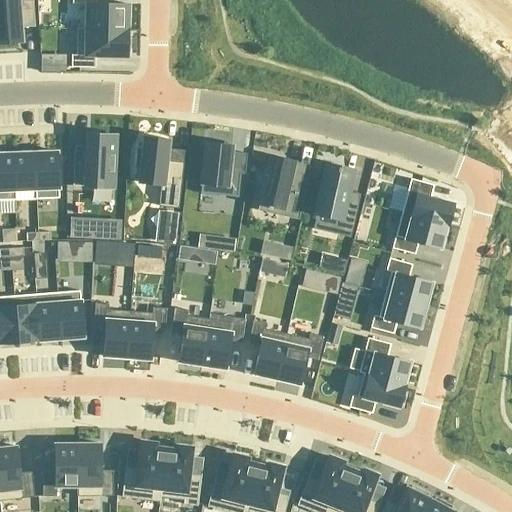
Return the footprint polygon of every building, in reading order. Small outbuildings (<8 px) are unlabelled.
[(0,0),(0,44),(21,43),(20,30),(18,4),(32,3),(31,0),(0,0)] [(71,0),(71,6),(86,6),(85,31),(76,31),(75,33),(127,34),(127,32),(126,32),(126,6),(95,6),(95,0),(71,0)] [(70,57),(70,69),(94,70),(94,58),(126,59),(127,34),(75,33),(75,57),(70,57)] [(40,60),(40,74),(64,74),(64,60),(40,60)] [(74,144),(71,188),(112,190),(115,138),(86,136),(85,144),(74,144)] [(137,152),(135,168),(139,169),(138,185),(160,187),(158,208),(178,211),(183,165),(166,163),(169,142),(143,139),(141,152),(137,152)] [(207,143),(200,193),(237,199),(241,175),(229,173),(233,147),(228,146),(228,143),(212,141),(212,144),(207,143)] [(56,154),(34,155),(36,201),(58,200),(56,154)] [(34,155),(12,156),(14,202),(16,202),(15,193),(34,192),(35,201),(36,201),(34,155)] [(12,156),(0,156),(0,202),(14,202),(12,156)] [(264,187),(259,207),(282,212),(280,218),(299,222),(307,185),(290,181),(294,163),(270,158),(266,178),(268,178),(266,187),(264,187)] [(323,167),(312,216),(339,222),(335,238),(348,241),(357,204),(345,201),(352,174),(323,167)] [(410,181),(400,216),(447,228),(453,205),(430,199),(433,187),(410,181)] [(400,216),(391,250),(414,257),(417,245),(440,251),(447,228),(400,216)] [(72,222),(71,240),(81,240),(82,222),(72,222)] [(102,223),(101,241),(119,242),(120,224),(102,223)] [(156,229),(154,241),(174,243),(175,232),(156,229)] [(14,232),(2,233),(3,245),(15,244),(14,232)] [(49,234),(37,235),(37,243),(49,243),(49,234)] [(37,235),(25,235),(25,244),(37,243),(37,235)] [(22,250),(10,251),(10,259),(22,259),(22,250)] [(10,251),(0,251),(0,260),(10,259),(10,251)] [(390,274),(384,296),(425,308),(431,285),(408,279),(411,267),(388,261),(385,272),(390,274)] [(305,270),(301,288),(312,290),(317,273),(305,270)] [(347,272),(344,284),(358,288),(362,275),(347,272)] [(79,293),(56,295),(60,341),(82,340),(79,293)] [(56,295),(35,297),(38,343),(60,341),(56,295)] [(373,318),(370,330),(393,336),(396,325),(419,331),(425,308),(384,296),(377,320),(373,318)] [(35,297),(13,298),(17,345),(38,343),(35,297)] [(13,298),(0,299),(0,345),(17,345),(13,298)] [(94,305),(92,330),(104,330),(102,358),(126,360),(129,314),(107,312),(108,307),(94,305)] [(335,306),(332,317),(348,322),(351,310),(335,306)] [(129,314),(126,360),(150,362),(152,334),(163,335),(165,311),(152,310),(151,316),(129,314)] [(174,311),(170,334),(182,336),(177,364),(201,368),(208,322),(186,318),(187,313),(174,311)] [(208,322),(201,368),(225,371),(229,344),(240,345),(244,321),(209,316),(208,322)] [(253,323),(247,347),(259,349),(252,376),(276,382),(284,344),(286,336),(264,332),(266,326),(253,323)] [(276,382),(275,385),(298,390),(304,363),(316,365),(321,342),(309,339),(307,349),(284,344),(276,382)] [(368,354),(362,377),(367,378),(404,387),(410,364),(387,358),(390,346),(367,340),(363,353),(368,354)] [(351,398),(348,410),(371,416),(374,404),(398,411),(404,387),(367,378),(360,401),(351,398)] [(155,446),(140,444),(137,470),(125,468),(121,499),(159,504),(165,451),(154,450),(155,446)] [(41,473),(42,499),(55,499),(55,489),(76,489),(76,499),(77,499),(76,446),(54,446),(54,473),(41,473)] [(76,446),(77,499),(112,498),(112,473),(99,473),(99,446),(76,446)] [(15,448),(0,450),(0,503),(33,499),(30,474),(18,476),(15,448)] [(165,451),(159,504),(160,499),(183,501),(182,506),(196,508),(200,477),(188,476),(191,450),(176,448),(176,452),(165,451)] [(247,460),(232,456),(226,482),(214,479),(206,509),(218,511),(244,511),(256,467),(246,464),(247,460)] [(309,511),(311,508),(321,511),(335,511),(351,472),(341,468),(342,464),(328,459),(319,483),(307,478),(296,507),(308,511),(309,511)] [(283,511),(288,497),(276,494),(282,469),(268,466),(267,469),(256,467),(244,511),(283,511)] [(376,477),(362,472),(361,476),(351,472),(335,511),(375,511),(378,506),(367,501),(376,477)] [(423,511),(429,502),(425,500),(427,497),(411,489),(410,492),(406,490),(396,509),(386,504),(382,511),(423,511)] [(429,502),(423,511),(449,511),(450,509),(435,501),(433,504),(429,502)]
